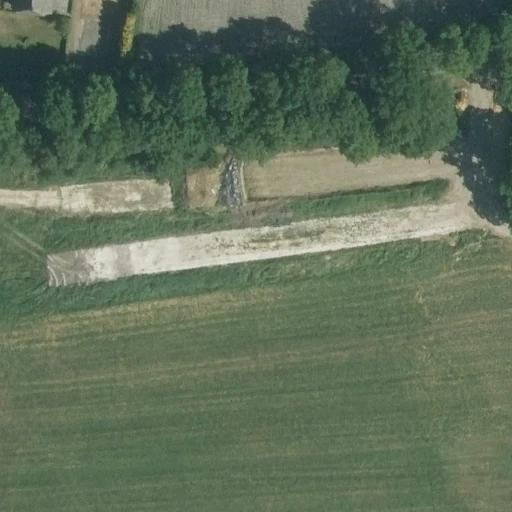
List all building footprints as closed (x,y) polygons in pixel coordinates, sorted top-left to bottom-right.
[(9,0),(9,5),(52,10),(53,0),(9,0)] [(481,59),(482,84),(501,84),(500,58),(481,59)] [(374,152),(385,190),(419,180),(408,142),(374,152)] [(61,215),(140,211),(139,191),(60,195),(61,215)] [(90,258),(62,261),(64,279),(92,276),(90,258)]
